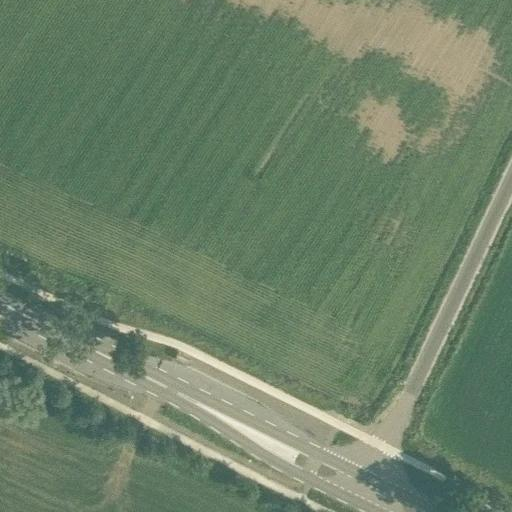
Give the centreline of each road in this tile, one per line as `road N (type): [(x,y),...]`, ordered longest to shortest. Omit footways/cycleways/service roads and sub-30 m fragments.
road 1 (primary): [(361,494),(0,302)]
road 2 (unclassified): [(511,175),(361,494)]
